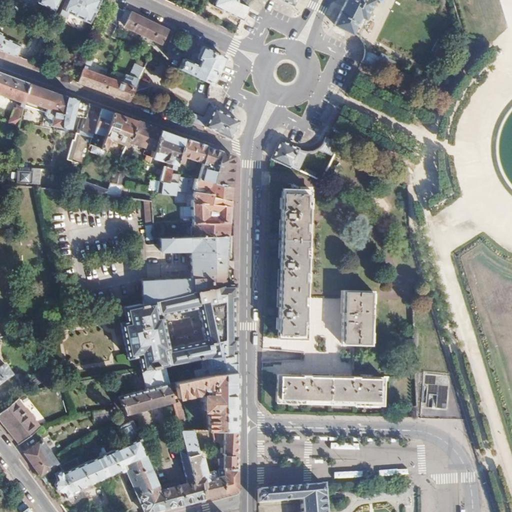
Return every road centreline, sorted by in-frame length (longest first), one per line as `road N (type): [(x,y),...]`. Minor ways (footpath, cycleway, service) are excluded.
road 1 (residential): [(0,64),(251,153)]
road 2 (secondary): [(472,511),(459,455),(425,431),(271,426)]
road 3 (secondary): [(247,398),(251,153)]
road 4 (residential): [(266,63),(134,0)]
